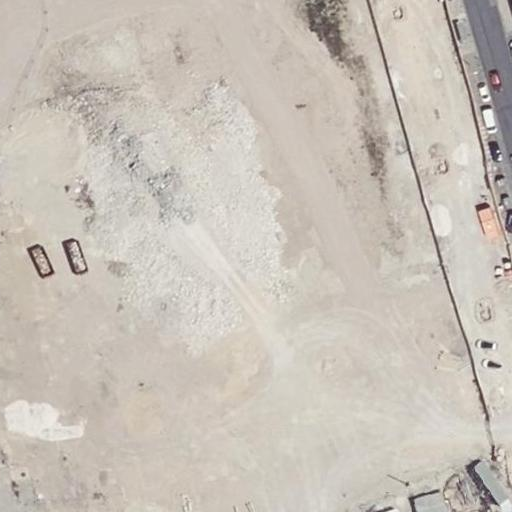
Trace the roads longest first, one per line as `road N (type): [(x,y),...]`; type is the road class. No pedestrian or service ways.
road 1 (tertiary): [(403,0),(511,377)]
road 2 (tertiary): [(511,143),(471,0)]
